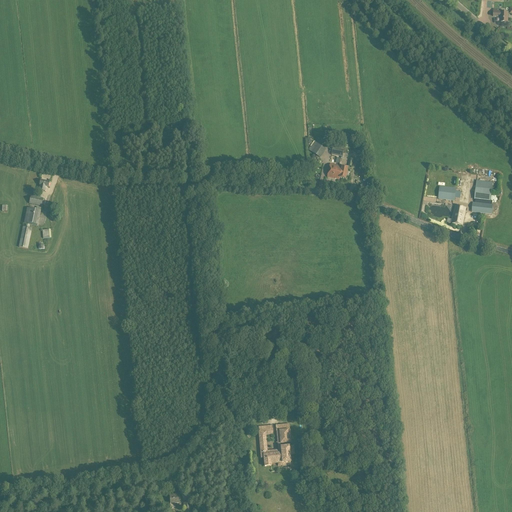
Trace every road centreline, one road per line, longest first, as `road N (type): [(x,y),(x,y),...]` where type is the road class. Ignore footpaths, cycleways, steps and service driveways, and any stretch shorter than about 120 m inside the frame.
road 1 (unclassified): [(0,498),(159,472),(193,453),(211,403),(193,183)]
road 2 (unclassified): [(511,252),(357,196),(193,183)]
road 3 (unclassified): [(193,183),(109,178),(0,154)]
